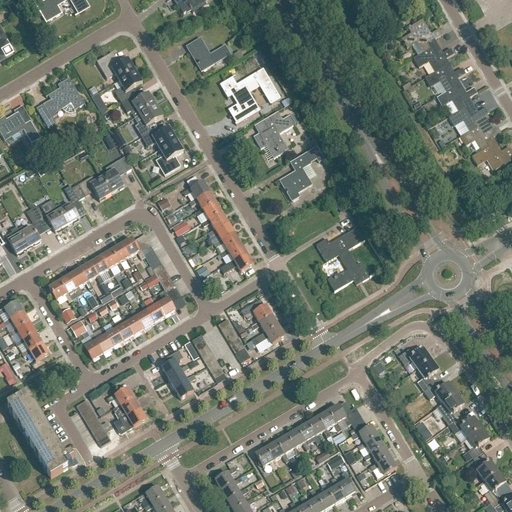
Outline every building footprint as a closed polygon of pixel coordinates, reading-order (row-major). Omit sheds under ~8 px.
[(77,17),(88,10),(82,0),(48,0),(42,4),(47,13),(68,1),(77,17)] [(171,0),(175,5),(176,5),(183,16),(186,14),(186,15),(190,12),(208,0),(171,0)] [(400,20),(411,14),(407,8),(396,15),(400,20)] [(434,42),(441,37),(438,32),(430,36),(422,22),(407,31),(410,36),(401,42),(406,51),(416,46),(422,56),(429,51),(426,46),(434,42)] [(200,75),(230,57),(224,48),(209,57),(199,40),(185,49),(200,75)] [(446,62),(453,57),(450,52),(442,56),(434,42),(426,46),(429,51),(422,56),(413,62),(418,71),(427,65),(433,75),(442,71),(439,66),(446,62)] [(237,62),(243,58),(240,53),(233,56),(237,62)] [(115,77),(118,84),(135,74),(128,63),(119,68),(112,55),(96,65),(107,82),(115,77)] [(450,85),(457,81),(465,76),(462,71),(454,76),(446,62),(439,66),(442,71),(433,75),(424,81),(430,90),(439,84),(445,95),(453,91),(450,85)] [(235,127),(260,113),(245,88),(255,82),(269,107),(280,100),(262,71),(235,86),(231,79),(218,87),(226,99),(229,97),(235,107),(227,111),(235,125),(234,125),(235,127)] [(142,87),(135,74),(118,84),(122,90),(114,95),(120,106),(132,98),(130,94),(142,87)] [(75,111),(83,106),(68,81),(60,85),(62,89),(47,97),(49,102),(42,107),(50,121),(56,117),(55,115),(62,111),(65,114),(68,116),(72,116),(75,115),(74,112),(75,111)] [(462,105),(469,100),(477,96),(474,91),(466,95),(457,81),(450,85),(453,91),(445,95),(436,100),(442,110),(451,105),(457,115),(465,110),(462,105)] [(404,93),(410,89),(407,84),(401,88),(404,93)] [(136,104),(132,98),(120,106),(127,117),(135,112),(139,118),(155,109),(148,97),(136,104)] [(481,120),(486,117),(489,115),(486,110),(478,115),(469,100),(462,105),(465,110),(457,115),(448,120),(454,130),(463,124),(469,134),(476,130),(473,125),(481,120)] [(415,111),(421,108),(418,103),(412,107),(415,111)] [(162,121),(155,109),(139,118),(143,125),(135,130),(141,140),(153,132),(150,128),(162,121)] [(279,136),(295,126),(290,117),(283,121),(278,114),(255,128),(259,136),(254,139),(261,150),(266,147),(274,160),(288,152),(279,136)] [(35,152),(44,146),(31,124),(25,128),(17,115),(6,122),(4,120),(0,122),(0,134),(6,144),(24,133),(35,152)] [(469,134),(460,140),(465,149),(474,143),(481,154),(488,149),(485,144),(493,140),(500,135),(497,129),(495,131),(486,117),(481,120),(473,125),(476,130),(469,134)] [(55,144),(62,140),(56,130),(49,134),(55,144)] [(157,138),(153,132),(141,140),(147,151),(156,146),(159,152),(175,142),(169,131),(157,138)] [(119,150),(126,146),(122,138),(115,142),(119,150)] [(493,140),(485,144),(488,149),(481,154),(471,159),(477,168),(486,163),(493,174),(511,162),(511,154),(509,149),(501,154),(493,140)] [(183,155),(175,142),(159,152),(163,159),(155,164),(164,179),(180,170),(174,160),(183,155)] [(127,157),(132,154),(129,148),(123,151),(127,157)] [(324,162),(317,150),(312,153),(317,162),(319,165),(324,162)] [(317,162),(312,153),(305,156),(310,165),(317,162)] [(85,154),(79,158),(82,164),(89,160),(85,154)] [(302,171),(311,166),(310,165),(305,156),(290,165),(295,174),(279,183),(289,201),(312,188),(302,171)] [(118,181),(132,172),(124,160),(105,172),(109,177),(101,181),(111,198),(124,190),(118,181)] [(40,179),(53,171),(49,164),(36,172),(40,179)] [(111,198),(101,181),(95,185),(92,179),(71,192),(78,203),(78,204),(94,195),(100,205),(111,198)] [(210,195),(204,186),(196,190),(195,189),(183,196),(185,199),(192,195),(196,202),(197,203),(210,195)] [(78,203),(71,192),(69,189),(64,192),(73,206),(78,203)] [(216,205),(210,195),(197,203),(196,202),(189,206),(191,209),(198,205),(202,212),(203,213),(216,205)] [(59,214),(56,209),(51,201),(44,206),(49,215),(45,217),(47,221),(58,214),(59,214)] [(162,213),(168,210),(163,203),(158,206),(162,213)] [(222,215),(216,205),(203,213),(202,212),(195,216),(198,220),(204,216),(208,222),(209,223),(222,215)] [(59,214),(58,214),(67,229),(79,222),(70,207),(63,211),(59,214)] [(36,209),(31,212),(39,226),(44,223),(36,209)] [(39,226),(31,212),(26,215),(34,229),(39,226)] [(67,229),(58,214),(47,221),(46,221),(55,236),(67,229)] [(228,226),(222,215),(209,223),(208,222),(201,226),(204,230),(210,226),(214,232),(215,234),(228,226)] [(186,224),(173,232),(178,240),(190,232),(186,224)] [(234,236),(228,226),(215,234),(214,232),(208,236),(210,240),(216,236),(220,243),(221,244),(234,236)] [(22,230),(17,233),(28,252),(40,245),(32,230),(25,235),(22,230)] [(362,283),(369,280),(360,266),(357,268),(348,253),(364,243),(357,230),(329,246),(327,241),(316,248),(327,266),(339,258),(350,276),(343,280),(341,276),(330,283),(336,293),(354,283),(354,284),(360,281),(362,283)] [(28,252),(17,233),(6,240),(17,259),(28,252)] [(240,247),(234,236),(221,244),(220,243),(214,247),(216,251),(223,247),(227,253),(227,255),(240,247)] [(136,250),(147,243),(144,238),(133,244),(136,250)] [(142,263),(145,261),(143,258),(141,254),(139,255),(139,254),(136,250),(133,244),(131,242),(121,248),(129,261),(131,260),(137,256),(142,263)] [(141,253),(150,248),(147,243),(136,250),(139,254),(141,253)] [(246,257),(240,247),(227,255),(227,253),(220,257),(222,261),(229,257),(233,263),(233,265),(246,257)] [(135,267),(131,260),(129,261),(121,248),(111,254),(118,267),(120,266),(127,262),(131,269),(135,267)] [(150,248),(141,253),(141,254),(143,258),(153,253),(150,248)] [(187,248),(185,253),(189,255),(192,257),(194,252),(187,248)] [(155,257),(153,253),(143,258),(145,261),(146,263),(155,257)] [(110,272),(116,268),(121,275),(124,273),(120,266),(118,267),(111,254),(101,260),(108,273),(110,272)] [(149,268),(158,262),(155,257),(146,263),(149,268)] [(240,276),(253,268),(246,257),(233,265),(233,263),(221,270),(224,276),(236,269),(240,276)] [(195,268),(200,264),(197,258),(191,262),(195,268)] [(114,279),(110,272),(108,273),(101,260),(90,266),(98,279),(100,278),(106,274),(110,281),(114,279)] [(152,272),(161,267),(158,262),(149,268),(152,272)] [(104,285),(100,278),(98,279),(90,266),(80,272),(88,285),(89,284),(96,280),(100,287),(104,285)] [(154,277),(164,271),(161,267),(152,272),(154,277)] [(201,281),(209,276),(205,269),(196,274),(201,281)] [(157,282),(167,276),(164,271),(154,277),(155,279),(157,282)] [(93,291),(89,284),(88,285),(80,272),(70,278),(77,291),(79,290),(86,286),(90,293),(93,291)] [(137,284),(142,281),(138,273),(133,277),(137,284)] [(160,286),(169,281),(167,276),(157,282),(159,284),(160,286)] [(83,297),(79,290),(77,291),(70,278),(59,285),(67,297),(69,296),(75,292),(80,299),(83,297)] [(159,284),(157,282),(155,279),(145,285),(149,290),(159,284)] [(126,292),(132,288),(127,281),(122,285),(126,292)] [(163,291),(172,286),(169,281),(160,286),(163,291)] [(73,303),(69,296),(67,297),(59,285),(49,291),(57,303),(65,298),(69,306),(73,303)] [(142,293),(148,290),(145,285),(139,288),(142,293)] [(166,296),(175,290),(172,286),(163,291),(165,294),(166,296)] [(225,294),(221,288),(215,292),(218,298),(225,294)] [(123,294),(120,289),(110,295),(113,300),(123,294)] [(168,300),(178,295),(175,290),(166,296),(168,300)] [(168,300),(166,296),(165,294),(161,296),(165,303),(159,307),(157,308),(165,321),(175,315),(171,306),(172,306),(168,300)] [(103,306),(113,300),(110,295),(99,301),(103,306)] [(181,300),(178,295),(168,300),(172,306),(181,300)] [(122,309),(129,304),(125,297),(118,302),(122,309)] [(93,312),(99,308),(92,298),(87,302),(93,312)] [(157,308),(159,307),(155,300),(151,302),(155,309),(148,313),(147,314),(155,327),(165,321),(157,308)] [(112,313),(119,309),(115,303),(108,307),(112,313)] [(23,316),(17,305),(9,310),(8,308),(0,313),(0,318),(5,315),(9,322),(10,323),(23,316)] [(147,314),(148,313),(144,306),(141,308),(145,315),(138,319),(136,320),(144,333),(155,327),(147,314)] [(81,318),(87,315),(83,309),(78,312),(81,318)] [(102,319),(108,315),(104,309),(98,313),(102,319)] [(254,319),(258,326),(260,328),(272,320),(266,309),(254,316),(253,315),(245,319),(247,323),(254,319)] [(67,327),(76,321),(70,311),(61,316),(67,327)] [(136,320),(138,319),(134,312),(130,314),(134,321),(128,325),(126,326),(134,339),(144,333),(136,320)] [(91,325),(97,321),(94,315),(87,319),(91,325)] [(29,326),(23,316),(10,323),(9,322),(2,326),(4,329),(11,325),(15,332),(16,334),(29,326)] [(126,326),(128,325),(124,318),(120,321),(122,323),(115,327),(117,331),(116,332),(124,345),(134,339),(126,326)] [(279,330),(272,320),(260,328),(258,326),(251,330),(254,333),(260,329),(265,338),(279,330)] [(220,333),(230,327),(227,323),(218,328),(220,333)] [(80,324),(70,330),(77,341),(87,335),(80,324)] [(116,332),(117,331),(115,327),(113,324),(110,327),(114,333),(107,337),(106,338),(113,352),(124,345),(116,332)] [(36,336),(29,326),(16,334),(15,332),(8,336),(11,340),(18,336),(22,342),(23,344),(36,336)] [(223,338),(233,332),(230,327),(220,333),(223,338)] [(106,338),(107,337),(103,330),(100,333),(104,340),(97,344),(95,344),(103,358),(113,352),(106,338)] [(278,344),(285,340),(279,330),(265,338),(264,336),(251,343),(255,349),(268,342),(272,348),(278,344)] [(226,343),(236,337),(233,332),(223,338),(226,343)] [(42,347),(36,336),(23,344),(22,342),(15,346),(17,350),(24,346),(28,353),(29,354),(42,347)] [(95,344),(97,344),(93,337),(89,339),(93,346),(85,351),(93,364),(103,358),(95,344)] [(229,347),(239,342),(236,337),(226,343),(229,347)] [(192,344),(195,349),(204,343),(201,338),(192,344)] [(232,352),(241,346),(239,342),(229,347),(232,352)] [(198,353),(207,348),(204,343),(195,349),(198,353)] [(278,344),(272,348),(274,352),(280,349),(278,344)] [(244,351),(241,346),(232,352),(235,357),(244,351)] [(48,357),(42,347),(29,354),(28,353),(21,357),(23,360),(30,356),(35,365),(48,357)] [(185,351),(189,358),(195,355),(191,348),(185,351)] [(200,358),(210,353),(207,348),(198,353),(200,358)] [(237,362),(247,356),(244,351),(235,357),(237,362)] [(417,373),(430,363),(423,352),(413,359),(409,352),(398,360),(404,369),(411,364),(417,373)] [(203,363),(212,357),(210,353),(200,358),(203,363)] [(164,363),(167,368),(162,371),(168,382),(181,374),(180,372),(177,368),(181,366),(179,364),(183,362),(179,354),(164,363)] [(10,363),(16,359),(13,355),(7,358),(10,363)] [(240,366),(250,361),(247,356),(237,362),(240,366)] [(206,367),(215,362),(212,357),(203,363),(206,367)] [(209,372),(218,367),(215,362),(206,367),(209,372)] [(438,373),(430,363),(417,373),(423,382),(417,386),(423,394),(434,387),(429,380),(438,373)] [(379,377),(385,373),(380,365),(373,369),(379,377)] [(1,368),(0,369),(0,375),(3,374),(7,380),(12,377),(6,366),(1,368)] [(221,372),(218,367),(209,372),(212,377),(221,372)] [(187,368),(180,372),(181,374),(168,382),(174,392),(187,384),(186,383),(182,376),(189,372),(187,368)] [(224,376),(221,372),(212,377),(214,382),(224,376)] [(224,376),(214,382),(217,387),(226,381),(224,376)] [(188,386),(195,382),(193,378),(186,383),(187,384),(174,392),(180,402),(193,394),(188,386)] [(442,407),(455,397),(448,387),(438,393),(434,387),(423,394),(430,403),(436,399),(442,407)] [(115,401),(119,408),(120,410),(134,402),(127,391),(115,399),(114,397),(106,402),(108,405),(115,401)] [(392,400),(397,396),(393,391),(388,394),(392,400)] [(463,408),(455,397),(442,407),(437,411),(443,420),(442,421),(448,429),(459,421),(454,415),(463,408)] [(50,482),(76,466),(70,457),(62,461),(24,398),(7,409),(50,482)] [(140,412),(134,402),(120,410),(119,408),(112,412),(115,416),(114,416),(118,423),(119,423),(126,418),(127,420),(140,412)] [(86,403),(76,410),(79,415),(90,409),(86,403)] [(338,408),(327,414),(335,427),(337,426),(343,422),(348,429),(351,427),(348,422),(347,420),(346,421),(344,417),(338,408)] [(93,414),(90,409),(79,415),(82,420),(93,414)] [(348,422),(358,415),(355,410),(344,417),(346,421),(347,420),(348,422)] [(146,423),(140,412),(127,420),(126,418),(119,423),(121,426),(128,422),(133,430),(146,423)] [(96,419),(93,414),(82,420),(86,425),(96,419)] [(335,427),(327,414),(317,420),(325,433),(326,432),(333,428),(337,435),(341,433),(337,426),(335,427)] [(351,427),(362,421),(358,415),(348,422),(351,427)] [(99,424),(96,419),(86,425),(89,430),(99,424)] [(325,433),(317,420),(307,426),(315,439),(316,438),(323,434),(327,441),(330,439),(326,432),(325,433)] [(365,426),(362,421),(351,427),(354,432),(365,426)] [(467,442),(481,432),(473,421),(464,428),(459,421),(448,429),(454,438),(461,433),(467,442)] [(101,428),(99,424),(89,430),(91,435),(102,429),(101,428)] [(315,439),(307,426),(296,432),(304,445),(306,445),(312,441),(316,448),(320,445),(316,438),(315,439)] [(368,431),(365,426),(354,432),(356,436),(357,438),(368,431)] [(104,432),(102,429),(91,435),(94,440),(105,434),(104,432)] [(372,429),(368,431),(357,438),(356,436),(351,439),(353,443),(360,439),(364,446),(365,448),(378,440),(372,429)] [(304,445),(296,432),(286,438),(294,452),(295,451),(302,447),(306,454),(310,451),(306,445),(304,445)] [(488,442),(481,432),(467,442),(473,451),(467,455),(473,463),(483,456),(479,450),(488,442)] [(425,446),(432,439),(427,433),(419,439),(425,446)] [(108,439),(105,434),(94,440),(98,445),(108,439)] [(294,452),(286,438),(276,444),(284,458),(285,457),(288,462),(295,458),(296,460),(299,458),(295,451),(294,452)] [(111,444),(108,439),(98,445),(100,450),(111,444)] [(384,450),(378,440),(365,448),(364,446),(357,450),(359,453),(366,449),(370,456),(371,458),(384,450)] [(284,458),(276,444),(265,451),(273,464),(275,463),(281,459),(285,466),(289,464),(288,462),(285,457),(284,458)] [(390,460),(384,450),(371,458),(370,456),(363,460),(365,464),(372,460),(376,466),(377,468),(390,460)] [(273,464),(265,451),(255,457),(262,470),(271,465),(275,472),(279,470),(275,463),(273,464)] [(490,465),(483,456),(473,463),(480,473),(477,475),(484,484),(498,475),(490,465)] [(324,457),(315,463),(318,466),(326,460),(324,457)] [(327,471),(341,467),(338,458),(324,463),(327,471)] [(441,468),(447,464),(443,459),(438,463),(441,468)] [(396,471),(390,460),(377,468),(376,466),(369,470),(371,474),(378,470),(383,479),(396,471)] [(214,483),(221,494),(233,486),(233,485),(228,478),(235,474),(233,470),(226,475),(227,476),(214,483)] [(345,483),(339,487),(337,489),(344,501),(355,495),(348,482),(349,482),(345,474),(341,476),(345,483)] [(506,486),(498,475),(484,484),(490,493),(484,498),(490,506),(501,498),(496,493),(506,486)] [(360,484),(366,480),(363,476),(357,479),(360,484)] [(239,480),(233,485),(233,486),(221,494),(227,504),(240,496),(239,495),(235,488),(242,484),(239,480)] [(337,489),(339,487),(335,480),(331,483),(335,489),(328,493),(327,494),(334,507),(344,501),(337,489)] [(299,490),(305,487),(302,482),(296,485),(299,490)] [(258,492),(264,488),(261,483),(255,487),(258,492)] [(327,494),(328,493),(324,487),(321,488),(321,489),(325,496),(318,500),(316,501),(323,511),(326,511),(334,507),(327,494)] [(289,498),(295,494),(291,488),(286,491),(289,498)] [(146,501),(150,508),(151,509),(165,501),(158,491),(146,498),(145,497),(138,501),(140,505),(146,501)] [(246,491),(239,495),(240,496),(227,504),(231,511),(236,511),(246,506),(245,505),(241,498),(248,494),(246,491)] [(323,511),(316,501),(318,500),(314,493),(310,495),(314,502),(308,506),(306,507),(309,511),(323,511)] [(504,511),(511,511),(511,500),(506,505),(501,498),(490,506),(494,511),(500,511),(503,510),(504,511)] [(309,511),(306,507),(308,506),(304,499),(300,501),(304,508),(297,511),(309,511)] [(169,511),(171,511),(165,501),(151,509),(150,508),(144,511),(151,511),(153,511),(169,511)] [(252,501),(245,505),(246,506),(236,511),(249,511),(247,509),(254,504),(252,501)]
